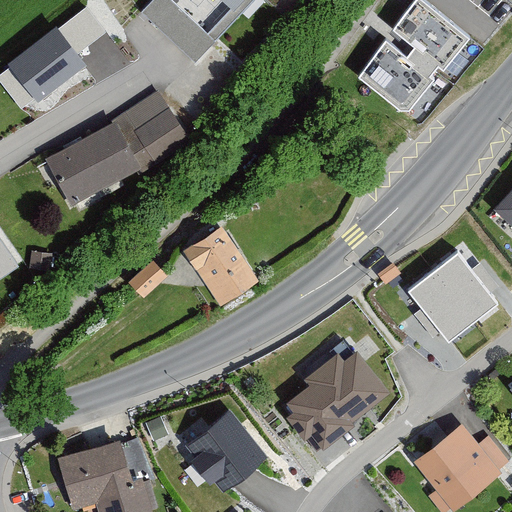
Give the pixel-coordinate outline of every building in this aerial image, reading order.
[(241,0),(224,0),(234,8),(241,0)] [(465,40),(418,3),(358,79),(405,116),(465,40)] [(57,28),(9,65),(37,102),(86,65),(57,28)] [(154,94),(43,161),(72,210),(184,142),(154,94)] [(511,195),(498,211),(511,223),(511,195)] [(256,284),(219,228),(180,253),(218,310),(256,284)] [(48,255),(29,253),(26,272),(46,274),(48,255)] [(494,305),(457,258),(412,293),(449,340),(494,305)] [(163,279),(148,262),(124,284),(139,300),(163,279)] [(397,277),(389,266),(376,276),(384,287),(397,277)] [(391,397),(357,353),(343,364),(336,354),(301,383),(305,389),(284,406),(292,416),(284,422),(301,444),(309,438),(320,453),(391,397)] [(266,459),(228,410),(178,448),(216,497),(266,459)] [(507,465),(487,440),(477,448),(460,426),(411,464),(434,493),(428,498),(438,511),(444,511),(448,509),(449,511),(452,511),(500,475),(497,472),(507,465)] [(119,448),(117,442),(55,459),(70,511),(94,505),(96,511),(154,511),(147,489),(152,487),(139,442),(119,448)] [(247,511),(239,501),(224,511),(247,511)]
